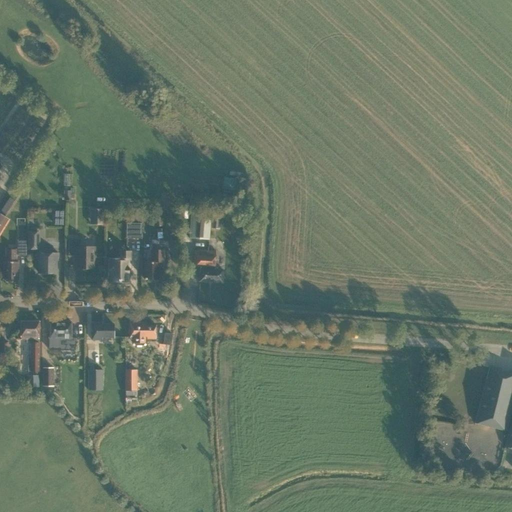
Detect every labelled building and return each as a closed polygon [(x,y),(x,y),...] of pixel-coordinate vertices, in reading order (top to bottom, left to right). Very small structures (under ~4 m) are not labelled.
[(112,74),(117,85),(126,80),(121,70),(112,74)] [(236,178),(224,177),(223,190),(235,191),(236,178)] [(64,191),(64,200),(71,200),(71,198),(74,198),(74,194),(73,194),(71,194),(71,191),(70,191),(64,191)] [(0,214),(4,217),(14,200),(9,197),(0,211),(0,214)] [(90,207),(90,223),(100,222),(100,207),(90,207)] [(55,209),(54,221),(63,222),(64,209),(55,209)] [(141,210),(136,210),(136,215),(126,215),(126,237),(140,237),(141,210)] [(0,232),(8,219),(4,217),(0,214),(0,232)] [(188,238),(208,239),(210,215),(190,214),(188,238)] [(211,226),(219,226),(220,216),(211,216),(211,226)] [(29,232),(29,249),(39,249),(39,232),(29,232)] [(17,240),(17,255),(26,255),(26,240),(17,240)] [(77,268),(94,268),(94,257),(95,257),(95,247),(77,247),(77,241),(68,240),(68,255),(77,255),(77,268)] [(17,261),(15,261),(15,249),(6,249),(6,261),(4,261),(4,279),(6,279),(6,281),(11,281),(11,279),(17,279),(17,261)] [(159,262),(163,262),(163,249),(151,249),(151,262),(144,262),(144,279),(147,279),(148,280),(152,280),(153,279),(158,279),(158,269),(159,268),(159,262)] [(199,281),(222,283),(223,270),(214,269),(216,251),(194,249),(193,266),(200,266),(199,281)] [(128,268),(130,268),(130,251),(120,250),(120,260),(108,259),(108,270),(110,270),(109,280),(128,280),(128,268)] [(55,260),(58,260),(58,253),(36,253),(36,262),(38,262),(38,273),(55,273),(55,260)] [(28,371),(38,371),(39,321),(21,321),(20,339),(26,339),(26,343),(30,343),(30,357),(28,357),(28,371)] [(63,347),(70,347),(70,338),(71,338),(71,322),(49,321),(49,338),(43,338),(43,364),(56,364),(56,350),(58,350),(58,341),(63,341),(63,347)] [(102,322),(91,322),(91,340),(102,340),(102,337),(113,337),(113,324),(102,324),(102,322)] [(155,339),(155,325),(143,325),(143,322),(129,322),(129,338),(133,338),(133,343),(136,345),(142,345),(145,343),(146,341),(146,339),(155,339)] [(171,344),(172,333),(164,332),(163,343),(170,344),(171,344)] [(89,364),(106,364),(106,349),(89,349),(89,364)] [(42,368),(42,386),(53,386),(53,368),(42,368)] [(511,373),(490,368),(475,423),(509,431),(505,447),(511,448),(511,373)] [(103,370),(88,370),(88,390),(103,390),(103,370)] [(136,370),(125,370),(125,391),(136,391),(136,370)] [(39,387),(39,375),(26,375),(26,387),(39,387)]
